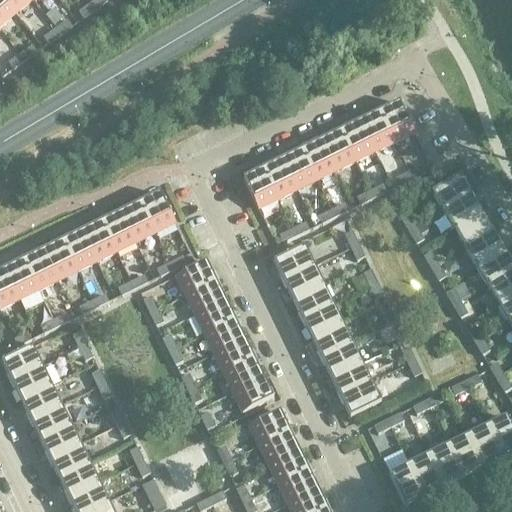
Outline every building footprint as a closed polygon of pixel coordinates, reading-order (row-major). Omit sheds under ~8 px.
[(31,3),(29,0),(0,0),(15,16),(31,3)] [(0,0),(0,28),(15,16),(0,0)] [(103,0),(98,0),(90,6),(95,13),(107,5),(103,0)] [(95,13),(90,6),(78,14),(84,22),(95,13)] [(53,12),(45,19),(54,29),(62,22),(53,12)] [(67,23),(55,31),(60,38),(72,30),(67,23)] [(60,38),(55,31),(43,40),(48,47),(60,38)] [(32,48),(20,57),(25,64),(37,55),(32,48)] [(25,64),(20,57),(8,65),(13,72),(25,64)] [(414,136),(399,105),(379,114),(394,145),(414,136)] [(394,145),(379,114),(359,124),(374,155),(394,145)] [(374,155),(359,124),(340,133),(355,164),(374,155)] [(355,164),(340,133),(320,143),(336,174),(355,164)] [(336,174),(320,143),(301,152),(316,183),(336,174)] [(316,183),(301,152),(282,162),(297,193),(316,183)] [(297,193),(282,162),(262,171),(278,202),(297,193)] [(421,168),(408,175),(412,182),(425,176),(421,168)] [(278,202),(262,171),(242,181),(258,212),(278,202)] [(412,182),(408,175),(395,181),(399,189),(412,182)] [(431,195),(442,215),(472,197),(460,178),(431,195)] [(382,187),(369,194),(373,201),(386,195),(382,187)] [(373,201),(369,194),(356,200),(360,208),(373,201)] [(175,226),(159,195),(140,205),(155,236),(175,226)] [(483,216),(472,197),(442,215),(453,233),(483,216)] [(155,236),(140,205),(120,215),(135,245),(155,236)] [(344,206),(331,213),(335,220),(348,214),(344,206)] [(335,220),(331,213),(318,219),(322,227),(335,220)] [(135,245),(120,215),(101,224),(116,255),(135,245)] [(494,234),(483,216),(453,233),(464,252),(494,234)] [(409,218),(401,222),(408,235),(416,230),(409,218)] [(116,255),(101,224),(81,234),(97,265),(116,255)] [(305,225),(292,232),(296,239),(309,233),(305,225)] [(423,243),(416,230),(408,235),(416,247),(423,243)] [(296,239),(292,232),(279,238),(283,246),(296,239)] [(97,265),(81,234),(62,243),(77,274),(97,265)] [(358,247),(352,234),(344,238),(350,251),(358,247)] [(505,253),(494,234),(464,252),(475,270),(505,253)] [(77,274),(62,243),(43,253),(58,284),(77,274)] [(364,260),(358,247),(350,251),(357,264),(364,260)] [(273,264),(283,284),(314,269),(304,249),(273,264)] [(58,284),(43,253),(23,262),(38,293),(58,284)] [(511,273),(511,264),(505,253),(475,270),(486,289),(511,273)] [(431,255),(423,259),(430,272),(438,267),(431,255)] [(182,259),(169,265),(173,273),(186,267),(182,259)] [(38,293),(23,262),(4,272),(19,303),(38,293)] [(216,284),(206,264),(175,279),(185,299),(216,284)] [(173,273),(169,265),(156,272),(160,280),(173,273)] [(445,280),(438,267),(430,272),(438,284),(445,280)] [(323,288),(314,269),(283,284),(292,304),(323,288)] [(0,311),(19,303),(4,272),(0,273),(0,311)] [(377,286),(371,273),(363,276),(369,290),(377,286)] [(511,298),(511,273),(486,289),(497,307),(511,298)] [(144,278),(130,284),(134,292),(147,286),(144,278)] [(134,292),(130,284),(117,291),(121,299),(134,292)] [(225,303),(216,284),(185,299),(194,318),(225,303)] [(383,299),(377,286),(369,290),(375,303),(383,299)] [(333,308),(323,288),(292,304),(302,323),(333,308)] [(452,292),(445,296),(452,309),(460,305),(452,292)] [(105,297),(92,303),(95,311),(109,305),(105,297)] [(511,323),(511,298),(497,307),(508,326),(511,323)] [(151,299),(143,303),(149,316),(157,313),(151,299)] [(95,311),(92,303),(79,310),(82,318),(95,311)] [(235,323),(225,303),(194,318),(204,338),(235,323)] [(467,317),(460,305),(452,309),(460,322),(467,317)] [(342,327),(333,308),(302,323),(311,342),(342,327)] [(396,325),(390,312),(382,315),(388,328),(396,325)] [(164,326),(157,313),(149,316),(156,330),(164,326)] [(66,316),(53,322),(57,330),(70,324),(66,316)] [(57,330),(53,322),(40,329),(44,337),(57,330)] [(244,342),(235,323),(204,338),(213,357),(244,342)] [(402,338),(396,325),(388,328),(394,342),(402,338)] [(352,346),(342,327),(311,342),(321,362),(352,346)] [(474,329),(467,333),(474,346),(482,341),(474,329)] [(86,348),(80,334),(72,338),(78,351),(86,348)] [(27,335),(13,342),(17,350),(31,343),(27,335)] [(170,338),(162,342),(168,355),(176,351),(170,338)] [(489,354),(482,341),(474,346),(482,358),(489,354)] [(254,361),(244,342),(213,357),(223,377),(254,361)] [(361,366),(352,346),(321,362),(330,381),(361,366)] [(93,361),(86,348),(78,351),(85,364),(93,361)] [(42,369),(32,349),(1,364),(11,384),(42,369)] [(415,363),(409,350),(401,354),(407,367),(415,363)] [(183,364),(176,351),(168,355),(175,368),(183,364)] [(263,381),(254,361),(223,377),(232,396),(263,381)] [(421,377),(415,363),(407,367),(413,380),(421,377)] [(371,385),(361,366),(330,381),(340,400),(371,385)] [(496,366),(489,371),(496,383),(504,379),(496,366)] [(51,388),(42,369),(11,384),(20,404),(51,388)] [(105,386),(99,373),(91,377),(97,390),(105,386)] [(189,377),(181,381),(187,394),(195,390),(189,377)] [(481,386),(477,378),(464,385),(468,393),(481,386)] [(511,391),(504,379),(496,383),(504,396),(511,391)] [(273,401),(263,381),(232,396),(242,416),(273,401)] [(380,405),(371,385),(340,400),(350,420),(380,405)] [(468,393),(464,385),(451,391),(454,399),(468,393)] [(112,399),(105,386),(97,390),(104,403),(112,399)] [(61,408),(51,388),(20,404),(30,423),(61,408)] [(202,403),(195,390),(187,394),(194,407),(202,403)] [(442,405),(438,397),(425,404),(429,412),(442,405)] [(429,412),(425,404),(412,410),(416,418),(429,412)] [(70,427),(61,408),(30,423),(39,442),(70,427)] [(124,425),(118,412),(110,416),(116,429),(124,425)] [(249,429),(258,449),(289,434),(279,414),(249,429)] [(208,416),(200,420),(207,433),(214,430),(208,416)] [(403,424),(400,416),(386,423),(390,430),(403,424)] [(511,432),(506,419),(486,429),(501,460),(511,454),(511,432)] [(390,430),(386,423),(373,429),(377,437),(390,430)] [(131,438),(124,425),(116,429),(123,442),(131,438)] [(80,447),(70,427),(39,442),(49,462),(80,447)] [(501,460),(486,429),(466,438),(482,469),(501,460)] [(299,453),(289,434),(258,449),(268,469),(299,453)] [(482,469),(466,438),(447,448),(462,479),(482,469)] [(89,466),(80,447),(49,462),(58,481),(89,466)] [(462,479),(447,448),(428,457),(443,488),(462,479)] [(224,450),(216,453),(223,467),(231,463),(224,450)] [(143,464),(137,451),(129,454),(135,467),(143,464)] [(308,473),(299,453),(268,469),(277,488),(308,473)] [(443,488),(428,457),(408,467),(423,498),(443,488)] [(237,476),(231,463),(223,467),(229,480),(237,476)] [(150,477),(143,464),(135,467),(142,480),(150,477)] [(99,485),(89,466),(58,481),(68,501),(99,485)] [(423,498),(408,467),(388,477),(403,508),(423,498)] [(318,492),(308,473),(277,488),(287,507),(318,492)] [(93,511),(108,505),(99,485),(68,501),(73,511),(93,511)] [(243,488),(236,492),(242,505),(250,502),(243,488)] [(325,511),(327,511),(318,492),(287,507),(289,511),(325,511)] [(226,502),(222,495),(209,501),(213,509),(226,502)] [(206,511),(213,509),(209,501),(196,507),(197,511),(206,511)] [(255,511),(250,502),(242,505),(245,511),(255,511)]
